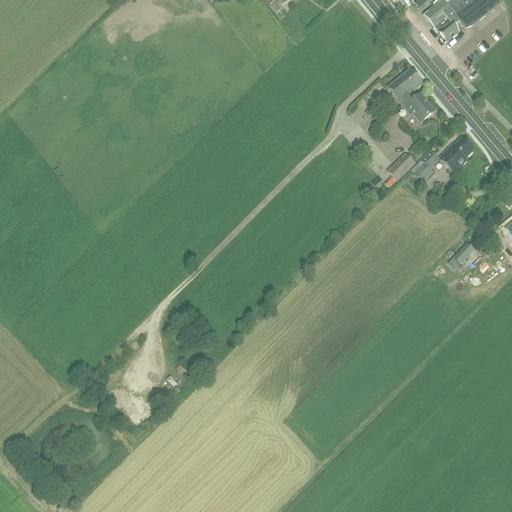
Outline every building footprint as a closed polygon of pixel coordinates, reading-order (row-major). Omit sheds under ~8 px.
[(408,0),(418,10),(429,1),(434,8),(436,6),(435,4),(439,0),(408,0)] [(467,31),(473,29),(504,3),(501,0),(500,0),(497,3),(493,0),(439,0),(435,4),(436,6),(434,8),(423,17),(435,31),(454,14),(456,16),(465,9),(476,23),(467,31)] [(276,14),(281,11),(275,1),(270,5),(276,14)] [(466,31),(467,31),(476,23),(465,9),(456,16),(454,14),(435,31),(441,39),(440,40),(443,44),(444,43),(445,44),(458,34),(453,28),(458,24),(465,32),(466,31)] [(414,100),(410,94),(421,85),(410,71),(387,89),(405,111),(408,109),(420,124),(433,113),(419,96),(414,100)] [(376,115),(382,109),(378,105),(372,110),(376,115)] [(464,160),(473,152),(461,140),(450,152),(448,150),(438,160),(439,161),(453,175),(466,162),(464,160)] [(420,141),(408,153),(417,161),(429,150),(420,141)] [(344,158),(349,154),(341,145),(336,149),(344,158)] [(429,171),(439,161),(438,160),(431,153),(411,172),(414,175),(413,176),(422,184),(432,174),(429,171)] [(396,183),(397,183),(415,165),(414,164),(408,158),(404,154),(386,172),(391,177),(396,183)] [(435,206),(446,195),(438,187),(427,199),(435,206)] [(509,209),(511,206),(511,203),(508,199),(503,204),(509,209)] [(460,265),(474,251),(467,244),(453,259),(460,265)]
